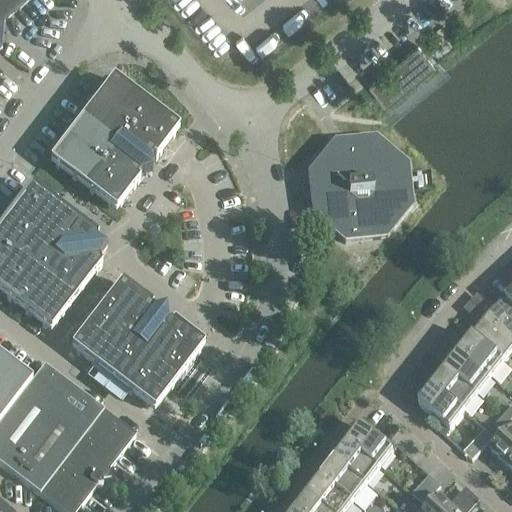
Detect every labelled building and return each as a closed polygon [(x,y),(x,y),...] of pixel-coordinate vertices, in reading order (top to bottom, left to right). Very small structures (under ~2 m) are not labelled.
[(0,0),(0,54),(2,53),(0,50),(0,27),(31,0),(0,0)] [(370,85),(378,95),(385,104),(433,65),(418,46),(370,85)] [(109,87),(72,135),(54,158),(56,169),(110,210),(120,209),(140,183),(138,182),(142,176),(147,175),(149,172),(149,167),(154,161),(156,163),(175,137),(174,127),(119,85),(109,87)] [(312,177),(311,178),(320,181),(325,211),(316,216),(316,217),(325,212),(329,230),(328,231),(341,241),(345,245),(346,245),(372,242),(378,241),(387,240),(413,207),(412,194),(409,169),(409,166),(376,139),(348,142),(348,144),(339,152),(336,147),(338,152),(318,169),(320,180),(312,177)] [(428,166),(409,169),(412,194),(431,192),(428,166)] [(27,194),(0,228),(0,296),(51,335),(102,268),(100,258),(102,256),(102,251),(99,250),(98,239),(37,193),(27,194)] [(158,313),(145,302),(122,285),(71,351),(154,414),(205,348),(168,320),(167,312),(158,313)] [(466,310),(473,316),(485,301),(478,295),(466,310)] [(511,308),(507,303),(496,314),(492,310),(485,317),(511,341),(511,308)] [(511,353),(511,341),(485,317),(478,325),(483,328),(474,339),(504,364),(511,353)] [(504,364),(474,339),(466,349),(463,346),(456,354),(491,381),(504,364)] [(491,381),(456,354),(450,362),(454,365),(447,374),(478,398),(491,381)] [(0,425),(32,383),(0,359),(0,425)] [(0,426),(0,467),(58,511),(79,511),(97,489),(107,489),(104,480),(109,472),(110,472),(136,438),(44,368),(0,426)] [(478,398),(447,374),(440,383),(436,380),(430,388),(464,415),(478,398)] [(464,415),(430,388),(423,396),(427,399),(419,408),(451,433),(464,415)] [(510,424),(504,418),(494,428),(501,434),(510,424)] [(351,437),(345,445),(380,472),(394,454),(363,430),(355,439),(351,437)] [(511,430),(491,454),(507,469),(511,463),(511,430)] [(486,432),(464,455),(473,464),(495,440),(486,432)] [(336,465),(367,489),(380,472),(345,445),(339,453),(343,455),(336,465)] [(325,471),(319,479),(354,506),(367,489),(336,465),(329,474),(325,471)] [(316,490),(309,499),(326,511),(358,511),(353,508),(354,506),(319,479),(313,487),(316,490)] [(425,507),(441,490),(430,479),(413,496),(425,507)] [(299,505),(293,511),(326,511),(309,499),(302,508),(299,505)] [(453,511),(441,500),(440,500),(429,511),(453,511)]
